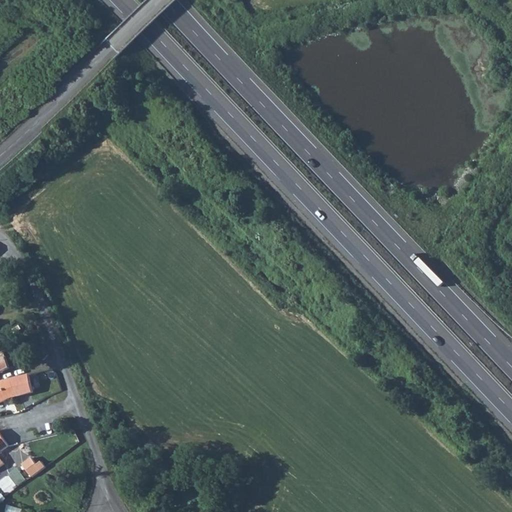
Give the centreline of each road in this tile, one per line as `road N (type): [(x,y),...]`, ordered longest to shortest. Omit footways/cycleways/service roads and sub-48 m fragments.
road 1 (motorway): [(121,0),(511,410)]
road 2 (motorway): [(511,366),(163,0)]
road 3 (unclassified): [(0,237),(24,268),(108,488),(126,511)]
road 4 (unclassified): [(0,153),(163,0)]
